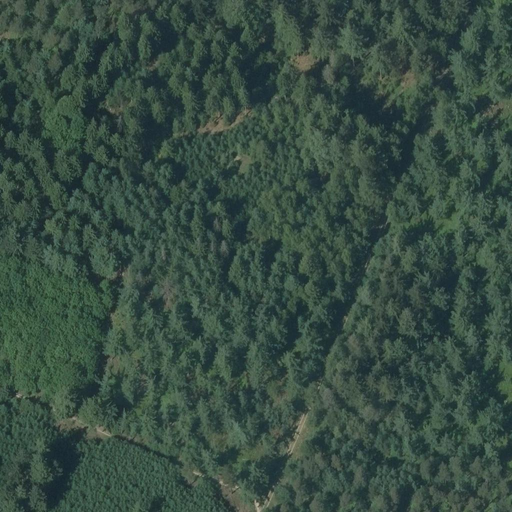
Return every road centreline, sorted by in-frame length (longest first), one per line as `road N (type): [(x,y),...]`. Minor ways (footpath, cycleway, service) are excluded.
road 1 (track): [(478,0),(257,502)]
road 2 (track): [(0,392),(257,502),(252,511)]
